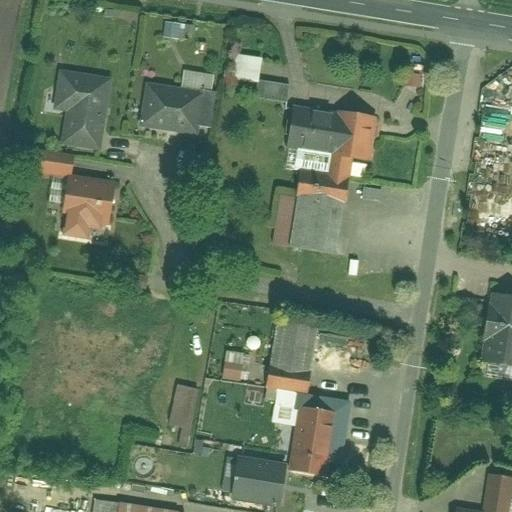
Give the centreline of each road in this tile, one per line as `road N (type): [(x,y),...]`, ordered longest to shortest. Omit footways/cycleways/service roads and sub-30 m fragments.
road 1 (residential): [(424,311),(191,278),(163,248),(166,159)]
road 2 (residential): [(424,311),(467,20)]
road 3 (residential): [(393,511),(424,311)]
road 4 (tertiary): [(338,0),(467,20)]
